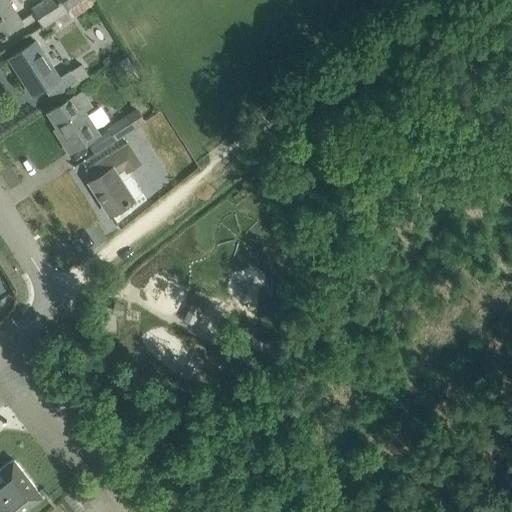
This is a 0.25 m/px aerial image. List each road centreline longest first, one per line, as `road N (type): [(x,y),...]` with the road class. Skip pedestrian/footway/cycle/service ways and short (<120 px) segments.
road 1 (track): [(225,511),(58,302)]
road 2 (residential): [(0,351),(58,302),(0,212)]
